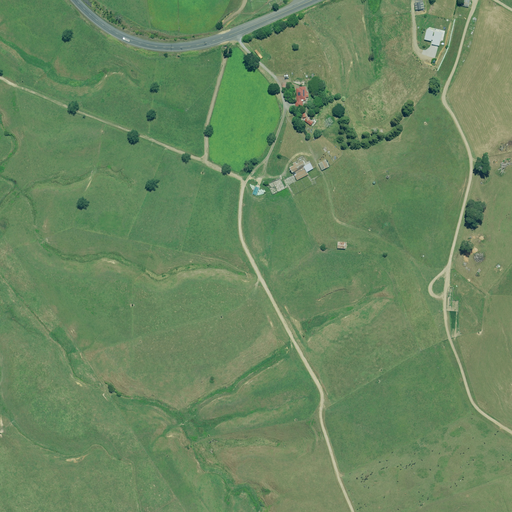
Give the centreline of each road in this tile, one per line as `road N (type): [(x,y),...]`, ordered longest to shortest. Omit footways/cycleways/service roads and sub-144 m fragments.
road 1 (track): [(479,0),(449,89),(476,161),(449,292),(475,397),(511,426)]
road 2 (tertiary): [(75,0),(118,34),(161,46),(222,37),(311,0)]
